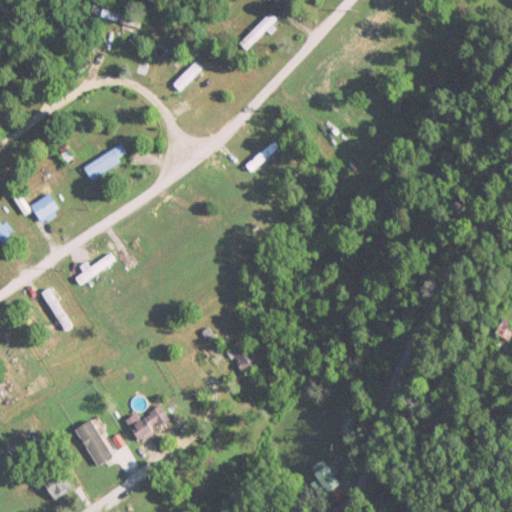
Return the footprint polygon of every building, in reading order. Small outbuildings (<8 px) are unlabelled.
[(91,181),(128,156),(120,143),(82,168),(91,181)] [(29,206),(38,221),(58,209),(48,194),(29,206)] [(0,240),(2,243),(9,238),(0,225),(0,240)] [(121,259),(127,269),(136,264),(129,253),(121,259)] [(87,264),(71,272),(76,283),(115,263),(110,254),(88,266),(87,264)] [(253,371),(241,343),(227,349),(239,377),(253,371)] [(152,433),(137,413),(125,422),(140,443),(152,433)] [(358,416),(347,413),(342,432),(352,435),(358,416)] [(73,489),(59,467),(39,480),(53,502),(73,489)]
